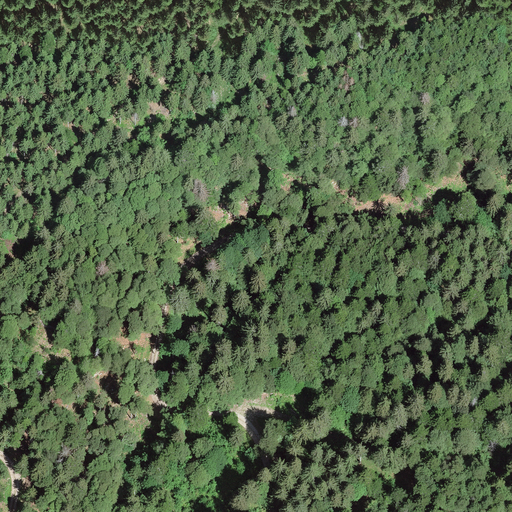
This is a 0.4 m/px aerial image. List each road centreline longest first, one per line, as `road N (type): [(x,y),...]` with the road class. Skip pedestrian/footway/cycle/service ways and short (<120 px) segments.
road 1 (track): [(511,252),(433,232),(269,227),(190,262),(163,306),(150,369),(154,395),(180,409),(241,413),(267,463),(273,511)]
road 2 (track): [(103,120),(211,45),(247,0)]
